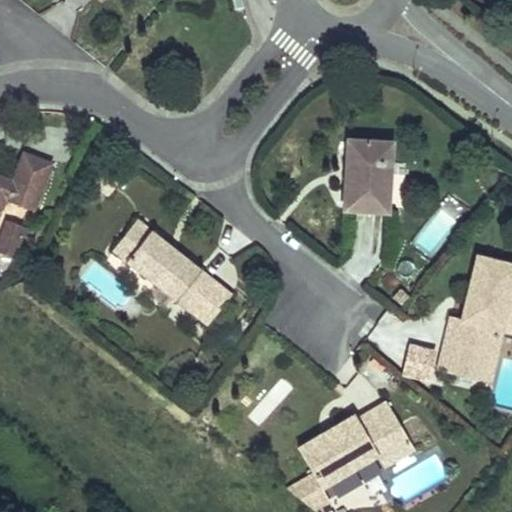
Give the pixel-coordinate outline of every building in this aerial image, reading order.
[(356,135),(351,206),(395,209),(400,138),(356,135)] [(0,200),(5,201),(7,192),(37,198),(47,146),(15,141),(10,169),(0,167),(0,200)] [(138,218),(113,250),(208,326),(233,295),(138,218)] [(3,220),(0,234),(0,253),(19,258),(26,225),(3,220)] [(457,312),(444,365),(489,376),(502,324),(508,325),(511,326),(511,256),(484,249),(474,291),(481,293),(475,317),(467,315),(457,312)] [(474,291),(467,315),(475,317),(481,293),(474,291)] [(502,324),(489,376),(495,378),(508,325),(502,324)] [(427,383),(435,350),(407,344),(400,377),(427,383)] [(328,429),(306,443),(330,485),(385,452),(392,462),(420,445),(393,399),(364,415),(361,410),(337,424),(342,433),(334,438),(328,429)] [(337,424),(328,429),(334,438),(342,433),(337,424)]
